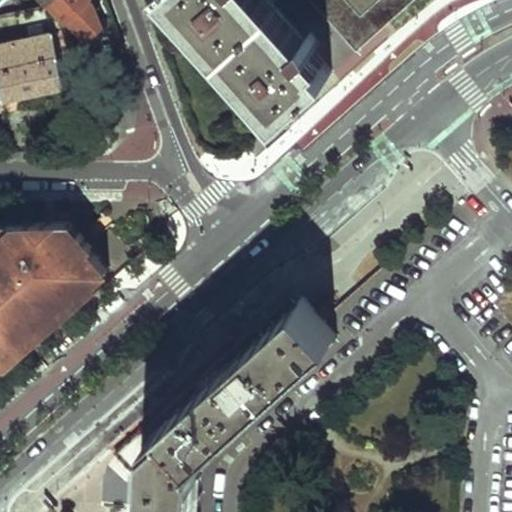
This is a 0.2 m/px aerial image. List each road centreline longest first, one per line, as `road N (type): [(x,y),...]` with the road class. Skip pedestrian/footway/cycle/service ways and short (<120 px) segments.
road 1 (primary): [(0,491),(260,262)]
road 2 (primary): [(232,230),(0,437)]
road 3 (residential): [(424,297),(238,462),(227,480),(226,511)]
road 4 (primary): [(398,87),(232,230)]
road 5 (primary): [(260,262),(426,119)]
road 6 (residential): [(191,180),(123,0)]
road 7 (residential): [(0,171),(137,171),(191,180)]
road 8 (primary): [(511,10),(459,37),(398,87)]
road 9 (residential): [(511,216),(426,119)]
road 10 (residential): [(495,397),(493,383),(424,297)]
